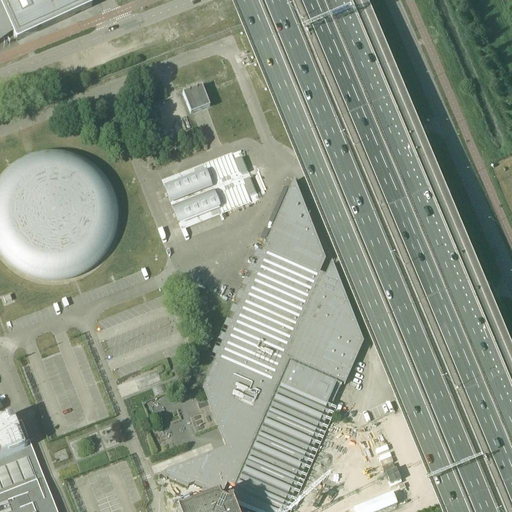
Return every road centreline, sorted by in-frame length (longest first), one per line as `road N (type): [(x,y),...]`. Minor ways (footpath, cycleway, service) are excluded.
road 1 (motorway): [(250,0),(466,511)]
road 2 (motorway): [(277,0),(493,511)]
road 3 (motorway): [(511,467),(314,0)]
road 4 (motorway): [(511,404),(340,0)]
road 5 (tertiary): [(511,283),(390,0)]
road 6 (tertiary): [(118,29),(0,75)]
